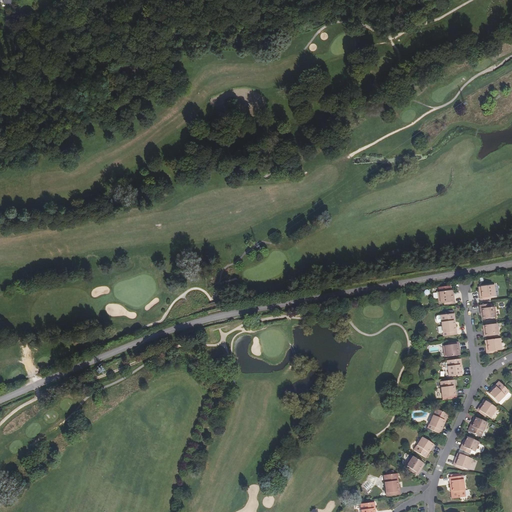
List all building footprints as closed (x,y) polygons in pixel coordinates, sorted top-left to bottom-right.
[(493,291),(492,285),(481,287),(481,292),(479,292),(480,298),(491,297),(495,296),(495,291),(493,291)] [(438,303),(443,302),(454,301),(453,295),(451,295),(450,290),(439,292),(440,298),(438,298),(438,303)] [(490,304),(479,305),(480,313),(482,313),(483,316),(483,319),(496,318),(494,307),(491,308),(490,304)] [(456,328),(454,328),(452,314),(440,315),(441,322),(443,336),(457,335),(456,328)] [(485,331),(483,331),(484,337),(499,335),(497,324),(485,326),(485,331)] [(497,350),(502,350),(501,345),(499,345),(498,339),(487,340),(488,345),(485,346),(486,352),(497,350)] [(446,357),(458,355),(457,350),(459,350),(459,344),(447,345),(443,346),(443,351),(445,351),(446,357)] [(462,368),(460,368),(459,359),(447,361),(449,376),(463,375),(462,368)] [(455,389),(453,389),(452,380),(440,382),(442,397),(456,395),(455,389)] [(500,383),(493,390),(492,388),(488,393),(498,403),(509,392),(500,383)] [(487,415),(491,418),(494,414),(492,413),(495,407),(486,401),(483,405),(481,404),(478,409),(487,415)] [(443,427),(441,427),(447,414),(436,409),(427,428),(440,434),(443,427)] [(487,415),(478,409),(477,411),(486,417),(487,415)] [(473,424),(469,432),(481,437),(487,423),(474,417),(472,423),(473,424)] [(429,449),(431,450),(434,445),(422,437),(413,450),(424,457),(429,449)] [(474,452),(479,442),(474,440),(469,438),(467,437),(466,440),(464,443),(463,443),(460,449),(470,454),(471,451),(474,452)] [(464,468),(468,470),(470,465),(468,464),(470,458),(460,454),(458,459),(456,458),(453,464),(464,468)] [(408,461),(405,465),(409,467),(418,473),(422,468),(420,467),(423,463),(413,456),(410,461),(408,461)] [(417,475),(418,473),(409,467),(408,469),(417,475)] [(386,496),(400,495),(399,488),(397,488),(395,474),(384,475),(386,496)] [(452,484),(454,498),(465,497),(463,476),(449,478),(450,484),(452,484)] [(374,511),(372,502),(360,504),(361,511),(375,511),(376,511),(374,511)]
